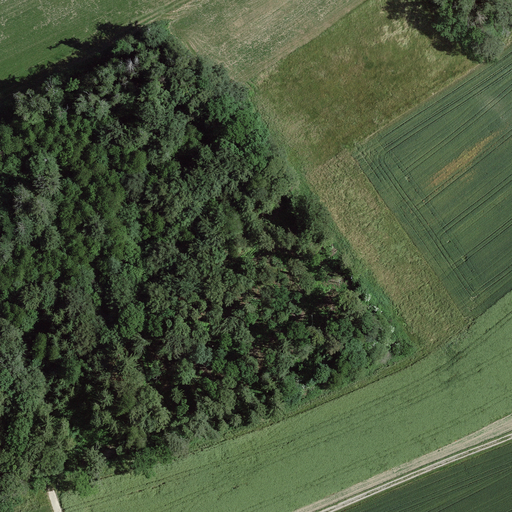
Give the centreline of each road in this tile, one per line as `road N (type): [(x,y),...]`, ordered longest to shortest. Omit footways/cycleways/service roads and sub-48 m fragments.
road 1 (track): [(0,390),(216,288),(304,199)]
road 2 (track): [(511,434),(325,511)]
road 3 (track): [(216,288),(351,261)]
